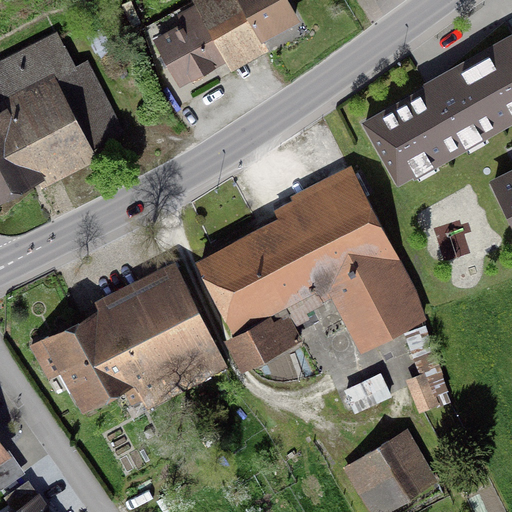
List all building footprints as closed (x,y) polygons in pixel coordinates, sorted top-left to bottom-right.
[(222,57),(258,38),(237,0),(191,0),(196,8),(222,57)] [(282,0),(237,0),(258,38),(293,19),(282,0)] [(176,82),(222,57),(196,8),(181,16),(187,27),(155,44),(176,82)] [(401,179),(511,115),(511,47),(371,127),(401,179)] [(33,175),(103,139),(86,106),(88,105),(67,65),(0,99),(0,108),(3,115),(0,116),(0,193),(34,176),(33,175)] [(395,258),(351,172),(349,173),(355,185),(199,266),(234,334),(230,336),(246,368),(297,341),(285,318),(333,292),(338,302),(376,282),(399,327),(421,315),(412,290),(395,258)] [(511,179),(497,187),(511,215),(511,179)] [(146,406),(224,367),(172,265),(169,266),(177,281),(98,321),(96,317),(48,341),(46,337),(29,347),(47,377),(61,369),(83,407),(131,379),(146,406)] [(429,393),(423,379),(408,385),(414,399),(429,393)] [(382,511),(431,483),(401,433),(345,466),(371,511),(382,511)] [(41,511),(33,498),(16,510),(10,509),(6,511),(41,511)]
